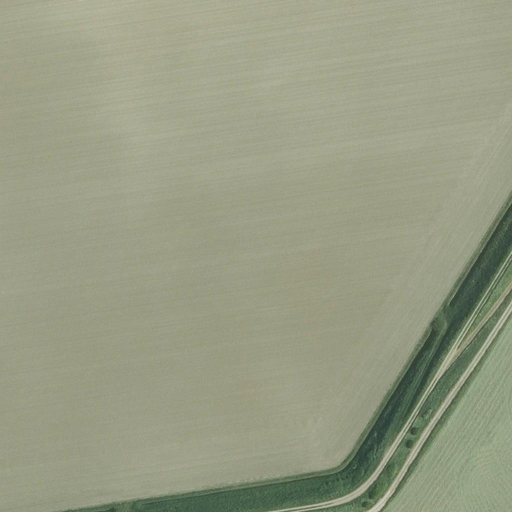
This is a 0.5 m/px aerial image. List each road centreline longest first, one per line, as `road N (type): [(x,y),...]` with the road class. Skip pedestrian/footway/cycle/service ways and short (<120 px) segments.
road 1 (track): [(511,257),(370,484),(332,504),(283,511)]
road 2 (track): [(511,296),(374,511)]
road 3 (track): [(386,462),(443,328),(434,311)]
